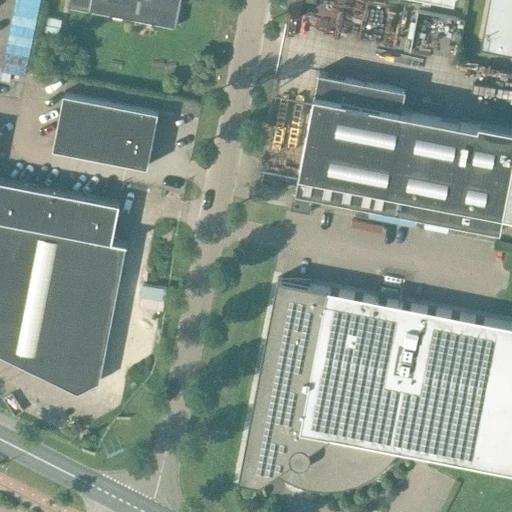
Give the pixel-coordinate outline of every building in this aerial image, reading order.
[(69,0),(69,5),(88,9),(175,26),(179,0),(69,0)] [(511,0),(488,0),(482,36),(480,42),(511,48),(511,0)] [(295,191),(499,231),(503,210),(511,211),(511,129),(402,108),(405,87),(318,70),(295,191)] [(63,91),(53,146),(147,164),(158,109),(63,91)] [(0,354),(77,391),(100,380),(126,245),(127,243),(127,241),(111,238),(119,201),(0,177),(0,354)] [(292,197),(290,209),(309,212),(311,200),(292,197)] [(237,478),(257,482),(275,470),(288,479),(294,482),(312,487),(320,487),(327,487),(336,487),(345,486),(355,483),(365,478),(374,472),(381,468),(388,462),(393,455),(399,447),(511,468),(511,322),(278,276),(237,478)]
